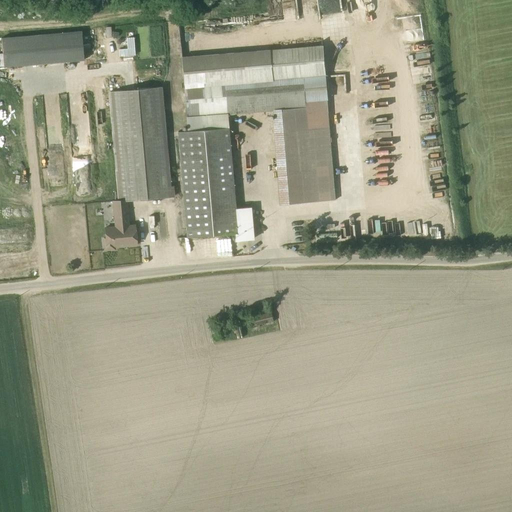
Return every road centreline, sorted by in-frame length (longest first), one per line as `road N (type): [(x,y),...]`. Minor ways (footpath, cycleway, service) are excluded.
road 1 (tertiary): [(0,289),(221,265),(511,255)]
road 2 (track): [(45,284),(27,79),(108,71)]
